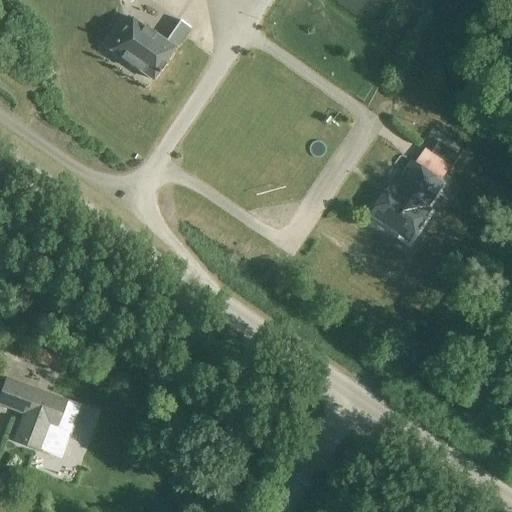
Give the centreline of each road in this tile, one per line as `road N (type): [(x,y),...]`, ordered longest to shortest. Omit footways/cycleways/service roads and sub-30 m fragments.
road 1 (unclassified): [(0,105),(144,199),(201,277),(202,302)]
road 2 (unclassified): [(202,302),(0,160)]
road 3 (unclassified): [(511,501),(355,401)]
road 4 (unclassified): [(355,401),(202,302)]
road 5 (unclassified): [(280,511),(355,401)]
